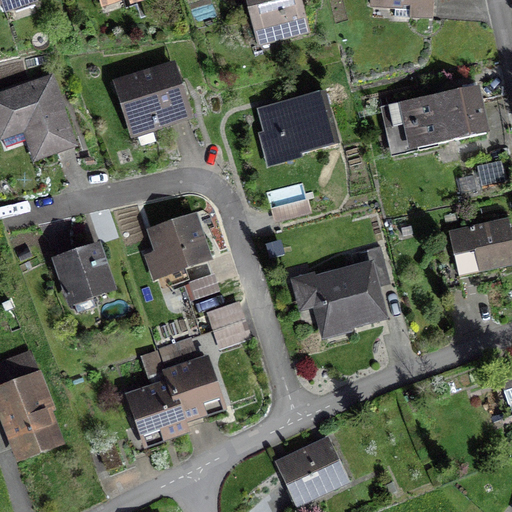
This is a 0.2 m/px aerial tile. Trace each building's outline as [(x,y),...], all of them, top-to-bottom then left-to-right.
[(247,0),(259,43),(307,29),(299,0),(247,0)] [(433,0),(371,0),(371,8),(395,10),(395,16),(433,18),(433,0)] [(121,84),(138,136),(157,130),(156,126),(189,116),(174,68),(121,84)] [(50,80),(0,96),(0,130),(24,123),(36,158),(73,145),(50,80)] [(392,128),(397,153),(486,134),(476,87),(382,107),(386,129),(392,128)] [(324,92),(262,108),(268,134),(278,132),(285,158),(338,144),(324,92)] [(158,276),(162,289),(189,279),(185,266),(207,259),(193,219),(153,232),(167,273),(158,276)] [(494,269),(511,265),(511,237),(508,220),(449,233),(455,260),(441,263),(447,291),(462,288),(460,279),(493,272),(494,269)] [(96,246),(58,259),(73,304),(74,305),(77,313),(96,307),(91,292),(109,286),(96,246)] [(312,281),(326,332),(383,317),(375,284),(390,280),(380,247),(356,254),(361,269),(312,281)] [(191,339),(160,349),(164,362),(195,352),(191,339)] [(157,352),(145,356),(152,379),(164,375),(157,352)] [(38,374),(30,356),(0,367),(0,405),(2,405),(21,456),(57,442),(45,412),(52,410),(38,373),(38,374)] [(207,360),(166,374),(168,383),(185,431),(187,430),(184,421),(205,414),(208,421),(226,414),(207,360)] [(511,373),(500,378),(511,409),(511,373)] [(126,429),(135,456),(166,445),(164,439),(185,431),(168,383),(130,397),(139,424),(126,429)] [(281,470),(294,497),(309,491),(311,497),(347,480),(328,441),(289,460),(291,465),(281,470)] [(112,444),(100,449),(108,470),(120,465),(112,444)]
